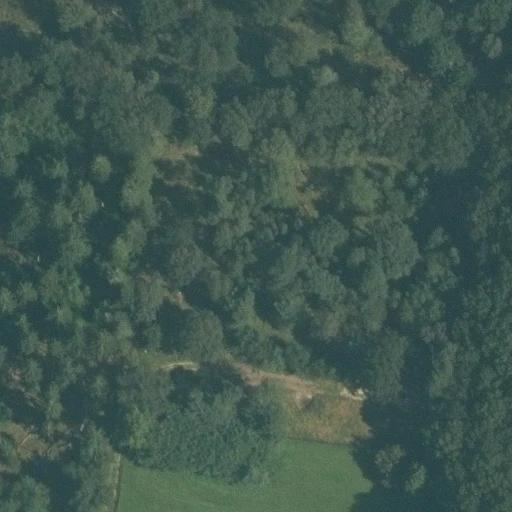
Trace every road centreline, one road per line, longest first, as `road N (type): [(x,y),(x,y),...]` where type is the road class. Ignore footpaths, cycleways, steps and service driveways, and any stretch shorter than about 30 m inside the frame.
road 1 (track): [(511,415),(227,371),(164,370),(122,408),(110,511)]
road 2 (track): [(511,103),(165,114)]
road 3 (track): [(0,71),(140,115),(165,114)]
